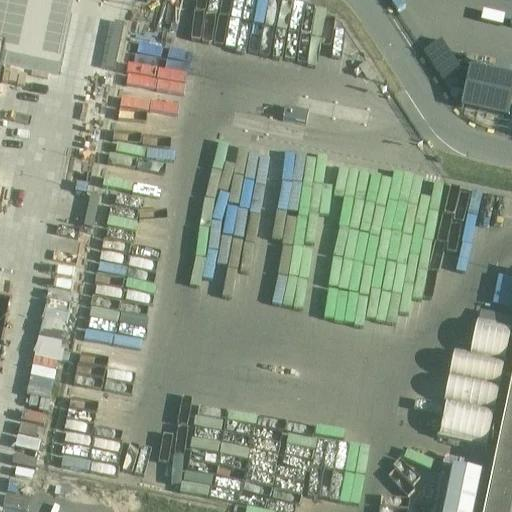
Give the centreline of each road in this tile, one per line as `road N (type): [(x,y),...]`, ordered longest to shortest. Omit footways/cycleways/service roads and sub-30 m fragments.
road 1 (unknown): [(510,247),(454,236),(439,248),(430,274),(429,388),(403,511)]
road 2 (unknown): [(510,247),(464,209),(379,177),(319,166),(306,185)]
road 3 (unclassified): [(511,156),(449,130),(356,0)]
